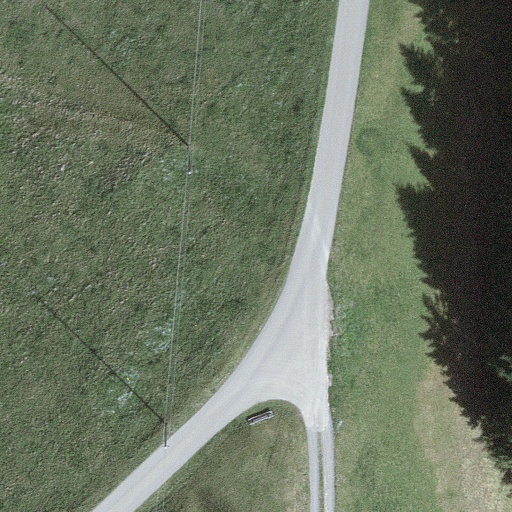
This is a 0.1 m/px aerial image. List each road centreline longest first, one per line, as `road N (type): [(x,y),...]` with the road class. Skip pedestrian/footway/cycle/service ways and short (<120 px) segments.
road 1 (track): [(110,511),(228,401),(310,293),(356,0)]
road 2 (track): [(310,293),(321,511)]
